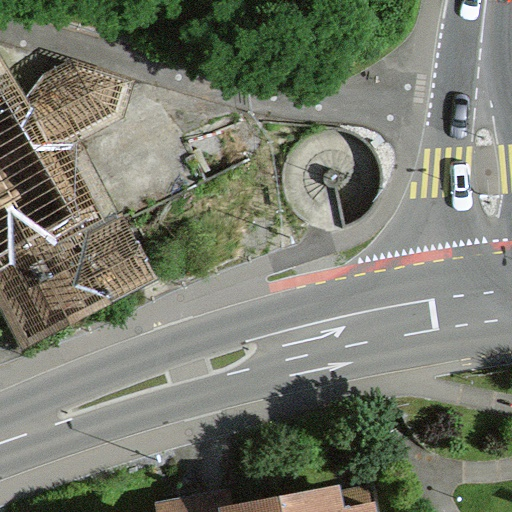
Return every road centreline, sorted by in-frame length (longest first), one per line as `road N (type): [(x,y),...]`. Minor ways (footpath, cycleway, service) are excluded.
road 1 (tertiary): [(496,307),(258,351),(0,439)]
road 2 (primary): [(496,307),(484,170),(486,0)]
